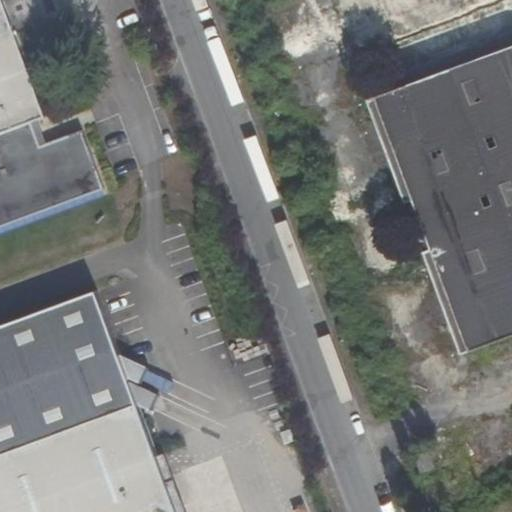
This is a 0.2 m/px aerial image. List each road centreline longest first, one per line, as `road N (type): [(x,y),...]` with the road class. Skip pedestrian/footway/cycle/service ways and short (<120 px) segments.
road 1 (residential): [(181,0),(370,511)]
road 2 (unknown): [(164,229),(278,511)]
road 3 (unknown): [(164,229),(84,0)]
road 4 (unknown): [(0,290),(164,229)]
